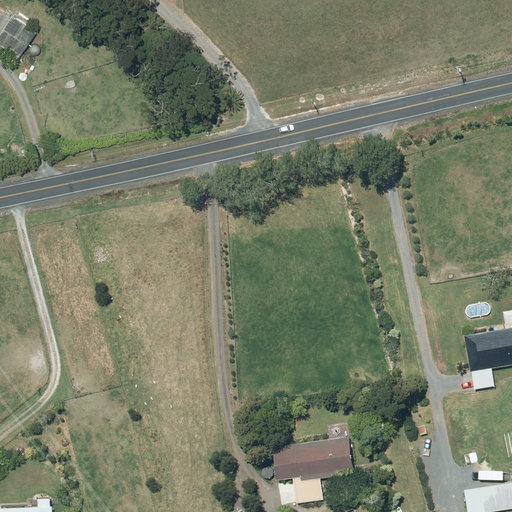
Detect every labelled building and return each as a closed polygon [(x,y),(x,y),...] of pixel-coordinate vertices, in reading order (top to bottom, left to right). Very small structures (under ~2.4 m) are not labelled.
[(38,33),(11,13),(0,26),(0,44),(19,59),(38,33)] [(511,322),(465,330),(474,389),(496,385),(493,367),(511,364),(511,322)] [(278,479),(294,477),(298,502),(326,498),(323,473),(354,469),(350,436),(274,445),(278,479)] [(431,440),(421,440),(422,464),(433,464),(431,440)] [(38,509),(0,511),(52,511),(52,497),(38,498),(38,509)]
